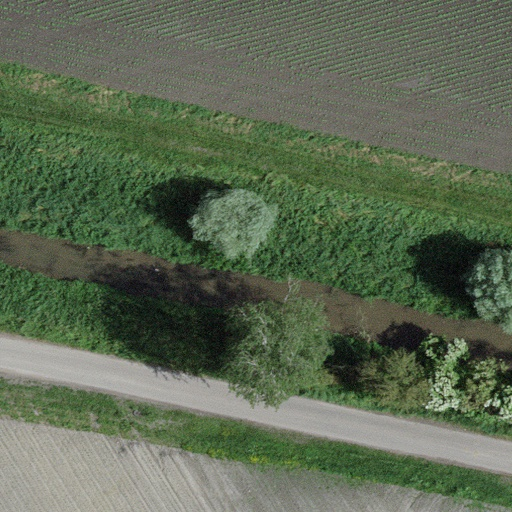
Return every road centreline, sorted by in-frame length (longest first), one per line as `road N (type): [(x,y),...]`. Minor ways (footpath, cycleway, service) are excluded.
road 1 (track): [(0,98),(511,210)]
road 2 (track): [(511,465),(0,356)]
